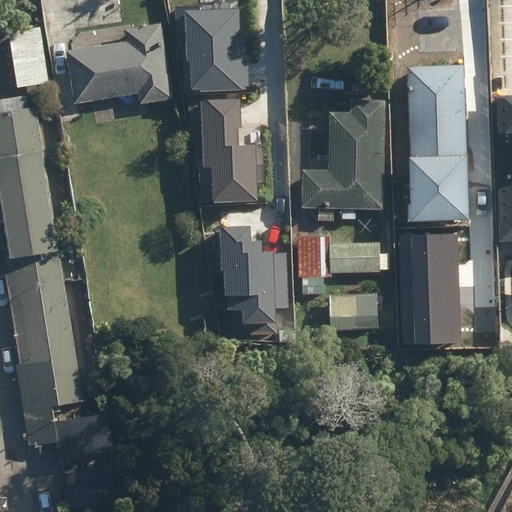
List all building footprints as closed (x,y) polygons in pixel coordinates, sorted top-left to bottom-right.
[(242,57),(239,8),(230,8),(230,2),(173,6),(177,64),(182,64),(184,89),(200,88),(200,91),(247,89),(247,86),(250,85),(248,56),(242,57)] [(139,94),(141,105),(174,99),(162,24),(126,31),(128,42),(66,51),(75,104),(139,94)] [(13,30),(22,86),(54,81),(45,25),(13,30)] [(409,157),(410,222),(469,220),(465,66),(408,67),(410,157),(409,157)] [(511,95),(495,96),(500,241),(511,240),(511,95)] [(36,107),(27,109),(25,97),(0,100),(0,242),(33,441),(54,438),(49,407),(84,402),(36,107)] [(199,175),(202,204),(258,201),(257,182),(264,181),(263,147),(256,148),(255,145),(239,146),(238,128),(241,127),(240,99),(189,100),(190,144),(194,143),(195,161),(199,175)] [(319,221),(333,221),(333,209),(342,209),(341,219),(355,219),(355,209),(383,210),(386,102),(351,101),(351,113),(330,112),(329,172),(304,171),(302,207),(319,208),(319,221)] [(287,306),(285,254),(274,254),(274,252),(262,252),(261,240),(252,241),(251,224),(217,225),(219,272),(223,272),(224,296),(227,296),(228,310),(232,310),(233,332),(275,331),(274,306),(287,306)] [(414,343),(461,341),(457,234),(410,236),(414,343)] [(303,278),(302,295),(324,295),(324,278),(332,278),(332,272),(380,272),(380,270),(390,270),(390,254),(380,255),(380,245),(330,245),(330,238),(300,238),(300,278),(303,278)] [(330,297),(330,330),(378,329),(378,296),(330,297)] [(307,321),(317,321),(316,302),(307,302),(307,321)] [(161,337),(178,338),(179,330),(161,329),(161,337)] [(60,444),(61,454),(74,452),(72,442),(70,442),(69,431),(60,432),(61,444),(60,444)] [(123,463),(68,469),(72,509),(128,502),(123,463)]
